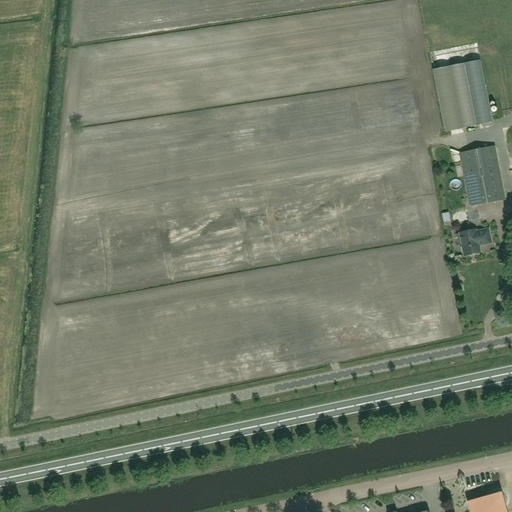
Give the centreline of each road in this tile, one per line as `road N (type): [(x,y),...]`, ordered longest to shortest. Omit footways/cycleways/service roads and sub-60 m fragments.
road 1 (unclassified): [(0,445),(511,339)]
road 2 (trunk): [(0,480),(511,375)]
road 3 (unclassified): [(318,499),(511,457)]
